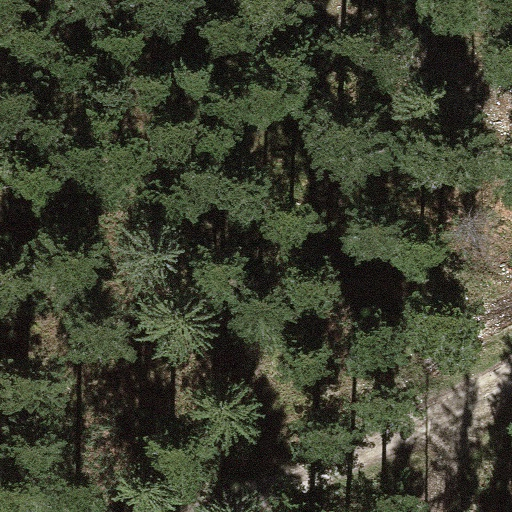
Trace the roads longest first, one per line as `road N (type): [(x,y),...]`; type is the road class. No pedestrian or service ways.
road 1 (track): [(199,511),(511,371)]
road 2 (track): [(511,110),(288,0)]
road 3 (track): [(481,386),(432,511)]
